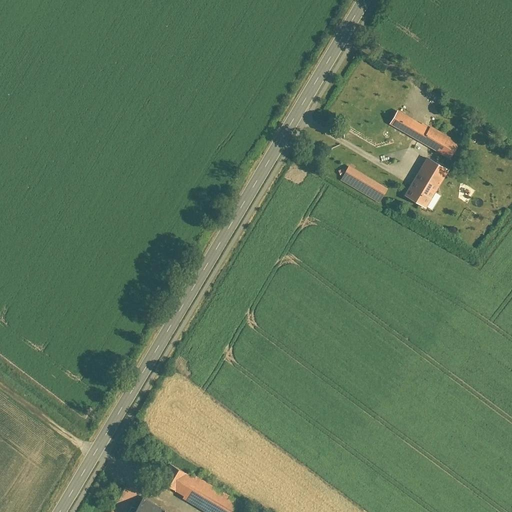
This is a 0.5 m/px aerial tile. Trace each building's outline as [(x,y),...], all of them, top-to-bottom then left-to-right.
[(401,110),(392,125),(451,160),(460,145),(401,110)] [(428,158),(405,197),(427,210),(450,172),(428,158)] [(349,166),(341,180),(380,204),(389,190),(349,166)] [(192,472),(179,493),(210,511),(239,511),(244,503),(192,472)] [(166,511),(145,499),(136,511),(166,511)]
